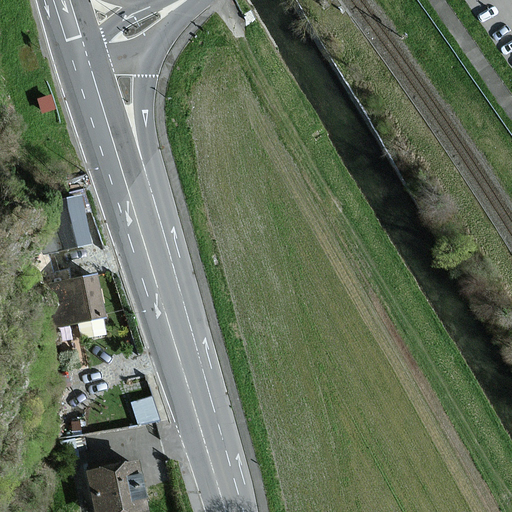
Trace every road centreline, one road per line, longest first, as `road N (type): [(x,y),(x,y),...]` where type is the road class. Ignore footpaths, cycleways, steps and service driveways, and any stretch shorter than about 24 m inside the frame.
road 1 (tertiary): [(222,507),(201,332),(146,129),(145,75),(154,51)]
road 2 (primary): [(88,68),(222,507)]
